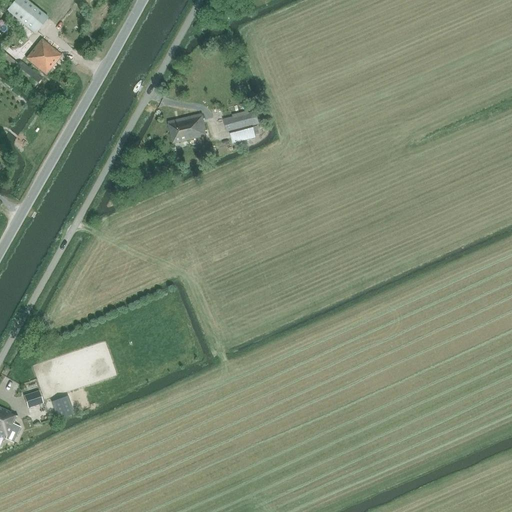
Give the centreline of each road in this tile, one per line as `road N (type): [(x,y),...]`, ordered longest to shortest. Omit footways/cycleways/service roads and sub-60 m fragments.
road 1 (unclassified): [(0,363),(201,0)]
road 2 (tertiary): [(0,253),(142,0)]
road 3 (track): [(231,379),(184,276),(77,224)]
